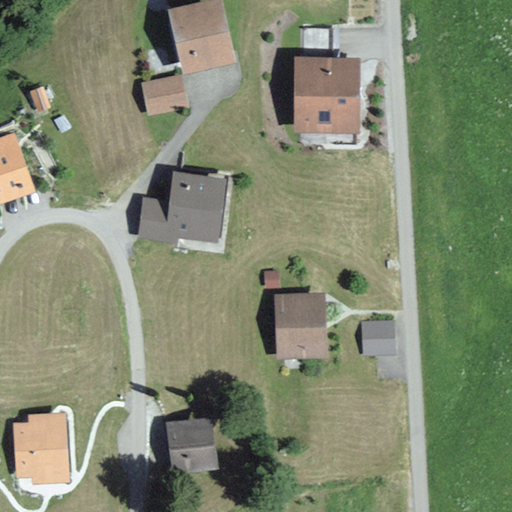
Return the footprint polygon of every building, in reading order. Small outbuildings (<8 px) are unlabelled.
[(227,59),(211,0),(187,0),(160,7),(177,72),(227,59)] [(309,50),(343,49),(342,31),(308,32),(309,50)] [(350,57),(289,57),(290,130),(350,130),(350,57)] [(174,76),(138,84),(146,117),(182,108),(174,76)] [(26,97),(36,116),(49,110),(40,90),(26,97)] [(0,202),(28,192),(6,134),(0,135),(0,202)] [(217,179),(168,172),(164,201),(141,198),(136,237),(172,241),(173,235),(208,240),(217,179)] [(264,288),(275,289),(276,274),(264,274),(264,288)] [(273,360),(320,359),(319,295),(272,296),(273,360)] [(394,321),(361,323),(363,357),(396,355),(394,321)] [(63,481),(57,411),(24,414),(24,421),(11,422),(16,475),(28,474),(29,484),(63,481)] [(168,471),(212,465),(205,417),(162,423),(168,471)]
